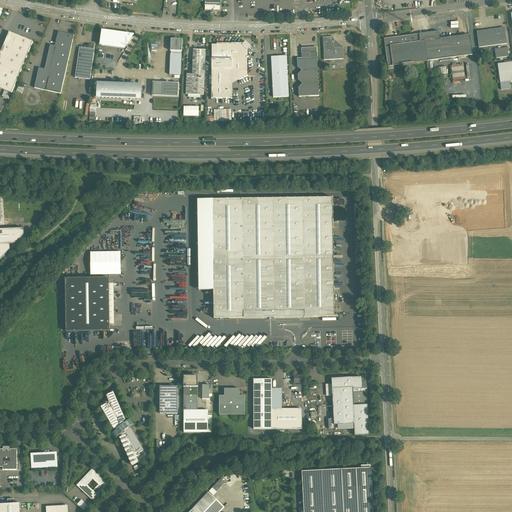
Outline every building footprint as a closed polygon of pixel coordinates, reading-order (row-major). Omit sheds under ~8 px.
[(220,0),(204,0),(205,4),(204,5),(205,6),(205,11),(211,11),(210,13),(214,13),(215,12),(220,12),(221,7),(222,6),(221,5),(220,0)] [(505,28),(476,31),(479,47),(507,44),(505,28)] [(50,46),(45,70),(39,69),(34,89),(61,94),(74,36),(58,32),(55,47),(50,46)] [(131,36),(103,32),(101,45),(124,48),(131,38),(132,38),(131,37),(131,36)] [(439,32),(419,34),(420,42),(425,41),(428,61),(472,55),(469,35),(440,39),(439,32)] [(33,42),(9,33),(0,54),(0,88),(12,94),(33,42)] [(419,34),(384,39),(388,67),(428,61),(425,41),(420,42),(419,34)] [(333,37),(323,38),(324,60),(343,59),(342,48),(334,48),(334,43),(335,41),(333,39),(333,37)] [(182,40),(171,39),(170,39),(170,50),(170,51),(171,51),(181,52),(182,40)] [(242,45),(212,45),(212,60),(211,70),(212,70),(211,99),(232,99),(232,84),(227,84),(227,75),(237,75),(239,80),(248,76),(245,71),(247,70),(247,59),(249,59),(249,56),(247,56),(247,50),(251,47),(245,42),(242,45)] [(94,50),(79,48),(75,78),(90,80),(94,50)] [(316,48),(301,49),(302,54),(302,59),(317,58),(317,53),(316,53),(316,48)] [(507,48),(495,50),(496,58),(508,57),(507,48)] [(193,50),(192,75),(187,74),(186,95),(204,95),(206,51),(193,50)] [(171,54),(170,54),(169,75),(180,75),(181,54),(171,54)] [(286,56),(271,57),(273,98),(289,97),(286,56)] [(317,58),(302,59),(297,59),(297,67),(301,71),(302,71),(317,70),(317,58)] [(511,62),(497,64),(500,83),(511,81),(511,62)] [(464,65),(451,66),(453,84),(460,83),(460,80),(465,80),(464,65)] [(317,70),(302,71),(301,71),(298,75),(298,80),(302,84),(318,83),(317,70)] [(318,83),(302,84),(298,88),(299,97),(319,96),(318,83)] [(178,84),(163,84),(162,96),(178,97),(178,84)] [(125,86),(98,85),(97,91),(97,97),(124,98),(124,99),(130,100),(130,101),(130,99),(140,99),(141,87),(132,86),(125,86)] [(184,107),(184,117),(199,117),(199,107),(184,107)] [(231,109),(213,110),(214,116),(206,116),(206,122),(231,121),(231,109)] [(287,199),(280,199),(273,199),(272,199),(265,199),(258,199),(257,199),(250,200),(250,199),(250,200),(243,200),(243,199),(242,199),(242,200),(235,200),(228,200),(227,200),(213,200),(212,200),(213,203),(213,207),(212,207),(212,208),(213,208),(213,215),(212,215),(213,215),(213,222),(213,223),(213,230),(213,237),(213,238),(213,245),(213,252),(213,253),(213,256),(213,260),(243,259),(244,259),(244,260),(251,260),(251,259),(251,260),(258,259),(259,259),(266,259),(273,259),(274,259),(281,259),(288,259),(289,259),(296,259),(303,259),(304,259),(311,259),(311,258),(311,259),(318,259),(318,258),(319,258),(319,259),(326,258),(333,258),(333,251),(334,251),(333,251),(333,244),(333,243),(333,236),(333,229),(333,228),(333,221),(333,214),(333,213),(333,206),(333,199),(333,198),(332,198),(325,198),(318,199),(318,198),(317,198),(317,199),(310,199),(310,198),(310,199),(303,199),(302,199),(295,199),(288,199),(287,199)] [(213,207),(213,203),(198,203),(199,295),(214,295),(214,292),(214,290),(214,275),(213,275),(214,275),(213,260),(213,256),(213,253),(213,252),(213,245),(213,238),(213,237),(213,230),(213,223),(213,222),(213,215),(212,215),(213,215),(213,208),(212,208),(212,207),(213,207)] [(419,227),(407,228),(409,258),(421,257),(419,227)] [(23,228),(0,229),(0,259),(10,250),(9,243),(15,243),(23,234),(23,228)] [(432,231),(420,231),(421,261),(462,259),(460,229),(452,230),(442,230),(437,230),(432,231)] [(274,259),(273,259),(266,259),(259,259),(258,259),(251,260),(251,259),(251,260),(244,260),(244,259),(243,259),(243,260),(243,267),(244,274),(243,274),(243,275),(244,275),(244,282),(244,289),(244,290),(244,297),(244,304),(244,305),(244,312),(242,312),(242,318),(242,319),(268,318),(269,320),(271,318),(273,320),(274,318),(305,318),(305,317),(311,317),(312,317),(319,317),(326,317),(327,317),(334,317),(334,311),(334,304),(334,303),(334,296),(334,289),(334,288),(334,281),(334,274),(334,273),(334,266),(333,259),(334,259),(334,258),(333,258),(326,258),(319,259),(319,258),(318,258),(318,259),(311,259),(311,258),(311,259),(304,259),(303,259),(296,259),(289,259),(288,259),(281,259),(274,259)] [(213,260),(214,275),(213,275),(214,275),(214,290),(214,292),(214,295),(214,305),(214,318),(214,319),(242,318),(242,312),(244,312),(244,305),(244,304),(244,297),(244,290),(244,289),(244,282),(244,275),(243,275),(243,274),(244,274),(243,267),(243,260),(243,259),(213,260)] [(107,330),(107,279),(65,279),(66,330),(107,330)] [(362,377),(331,379),(334,425),(354,424),(354,436),(369,435),(368,405),(354,406),(353,393),(367,392),(366,383),(362,383),(362,377)] [(272,380),(253,380),(254,429),(272,429),(272,409),(272,380)] [(177,414),(177,387),(160,387),(160,414),(177,414)] [(198,387),(184,387),(184,411),(198,411),(198,387)] [(130,430),(128,429),(134,424),(130,419),(124,424),(123,421),(125,421),(113,393),(108,396),(107,396),(106,395),(110,404),(107,405),(102,408),(114,429),(115,429),(116,430),(111,435),(115,440),(120,435),(122,438),(120,438),(132,466),(137,463),(138,463),(138,464),(139,464),(135,455),(138,454),(143,451),(130,430)] [(224,396),(219,396),(219,415),(244,415),(244,396),(239,396),(224,396)] [(302,410),(272,409),(272,429),(302,429),(302,410)] [(209,411),(184,411),(184,432),(209,432),(209,411)] [(17,450),(10,450),(10,452),(8,452),(8,450),(5,450),(5,452),(3,452),(3,450),(0,449),(0,467),(3,468),(3,470),(17,470),(17,450)] [(44,454),(31,455),(32,468),(57,467),(56,453),(50,454),(50,453),(49,452),(48,451),(47,451),(45,451),(45,452),(44,453),(44,454)] [(373,511),(371,468),(341,470),(343,511),(373,511)] [(77,486),(93,501),(108,485),(92,469),(77,486)] [(343,511),(341,470),(301,472),(303,511),(343,511)] [(221,479),(212,488),(217,492),(225,483),(221,479)] [(219,511),(224,508),(208,492),(191,510),(192,511),(219,511)] [(88,506),(81,500),(77,505),(84,511),(88,506)]
